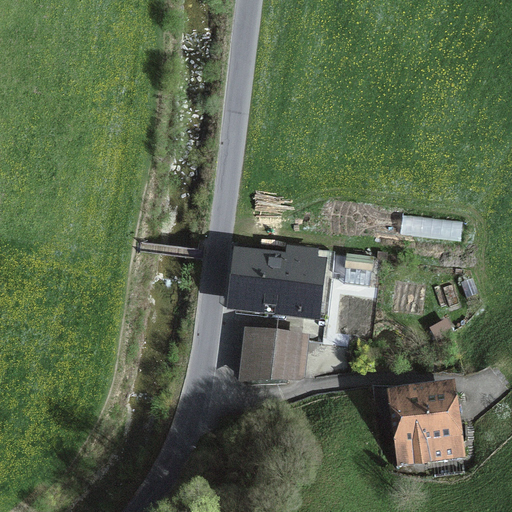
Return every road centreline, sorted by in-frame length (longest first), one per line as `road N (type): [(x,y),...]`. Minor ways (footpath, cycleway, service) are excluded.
road 1 (tertiary): [(246,0),(194,399),(179,445),(140,511)]
road 2 (track): [(22,511),(66,484),(106,413),(137,245)]
